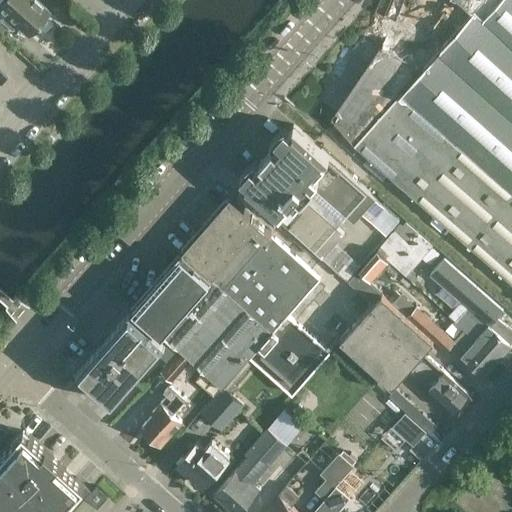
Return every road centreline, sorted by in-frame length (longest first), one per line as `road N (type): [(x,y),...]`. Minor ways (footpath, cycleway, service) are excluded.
road 1 (tertiary): [(6,365),(337,0)]
road 2 (residential): [(174,511),(6,365)]
road 3 (residential): [(398,511),(511,382)]
road 4 (residential): [(0,151),(112,26)]
